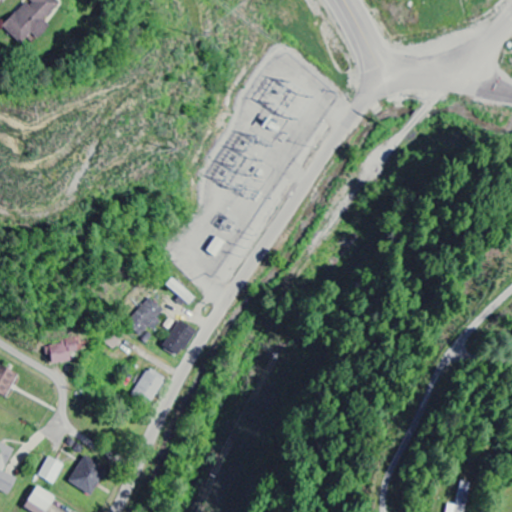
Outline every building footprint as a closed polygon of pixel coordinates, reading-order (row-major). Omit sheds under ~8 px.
[(1,26),(19,45),(30,34),(36,40),(49,28),(42,21),(58,6),(52,0),(28,0),(27,2),(1,26)] [(214,258),(224,244),(216,238),(206,252),(214,258)] [(196,300),(173,279),(167,286),(189,306),(196,300)] [(127,324),(142,338),(157,322),(156,320),(164,312),(150,299),(127,324)] [(196,333),(179,322),(161,347),(178,359),(196,333)] [(51,365),(70,364),(70,354),(77,353),(77,344),(50,345),(51,365)] [(0,394),(7,398),(16,375),(0,367),(0,394)] [(149,406),(165,380),(148,369),(132,396),(149,406)] [(0,491),(9,495),(16,479),(3,474),(13,450),(0,444),(0,491)] [(89,497),(106,471),(84,457),(67,483),(89,497)] [(54,486),(64,466),(48,458),(38,478),(54,486)] [(457,507),(447,506),(445,511),(465,511),(470,484),(460,483),(457,507)] [(46,511),(54,498),(34,488),(23,510),(26,511),(46,511)]
